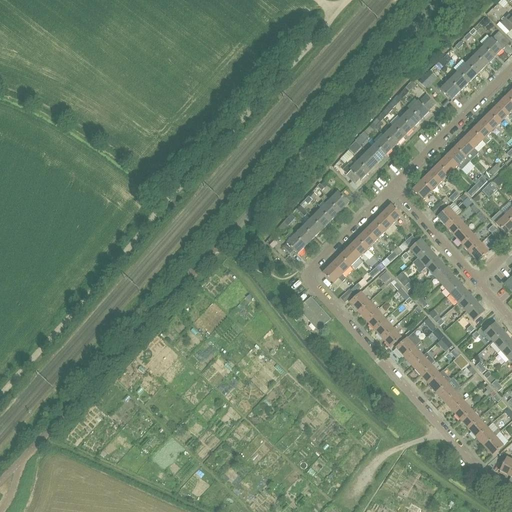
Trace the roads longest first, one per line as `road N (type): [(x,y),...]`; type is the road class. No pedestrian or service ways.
road 1 (track): [(335,13),(0,396)]
road 2 (residential): [(511,498),(490,484),(308,282),(309,271),(393,186)]
road 3 (residential): [(393,186),(511,67)]
road 4 (residential): [(478,280),(393,186)]
road 5 (track): [(441,430),(386,455),(344,506)]
